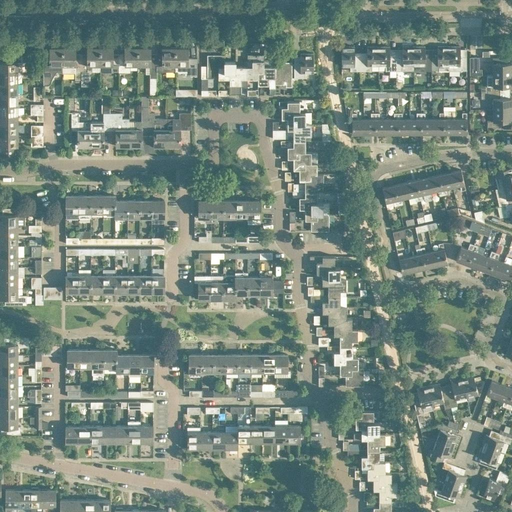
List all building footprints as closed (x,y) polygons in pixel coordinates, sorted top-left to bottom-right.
[(350,70),(361,70),(361,57),(355,57),(355,46),(341,46),(341,65),(350,65),(350,70)] [(367,56),(361,57),(361,70),(372,70),(372,65),(378,65),(378,46),(367,46),(367,56)] [(385,65),(385,70),(396,70),(396,56),(390,56),(390,46),(378,46),(378,65),(385,65)] [(402,56),(396,56),(396,70),(407,70),(407,65),(414,65),(414,46),(402,46),(402,56)] [(420,65),(420,70),(431,70),(431,56),(425,56),(425,46),(414,46),(414,65),(420,65)] [(442,70),(449,70),(449,46),(437,46),(437,56),(431,56),(431,70),(442,70)] [(449,46),(449,70),(456,69),(456,70),(467,70),(467,66),(466,56),(460,56),(460,46),(449,46)] [(51,78),(56,71),(63,72),(62,47),(50,47),(50,54),(44,54),(44,65),(43,65),(44,84),(48,84),(51,82),(51,78)] [(75,72),(75,81),(81,81),(81,53),(75,53),(75,47),(62,47),(63,72),(75,72)] [(89,73),(92,73),(92,65),(100,65),(100,47),(87,47),(87,53),(81,53),(81,81),(81,85),(89,85),(89,73)] [(100,65),(100,71),(119,71),(119,58),(113,58),(113,47),(100,47),(100,65)] [(119,71),(129,71),(129,65),(137,64),(137,47),(125,47),(125,53),(119,53),(119,58),(119,71)] [(150,95),(156,95),(156,71),(157,71),(157,53),(150,53),(150,47),(137,47),(137,64),(150,64),(150,71),(150,95)] [(162,71),(165,71),(165,65),(175,64),(175,47),(162,47),(162,53),(157,53),(157,71),(162,71)] [(188,58),(188,47),(175,47),(175,64),(175,72),(187,72),(187,75),(194,75),(194,58),(188,58)] [(294,77),(305,77),(305,72),(313,72),(313,53),(300,53),(300,64),(294,64),(294,77)] [(216,89),(207,89),(207,78),(213,78),(213,72),(218,72),(219,72),(219,66),(224,66),(224,60),(224,54),(207,54),(207,65),(201,65),(201,95),(216,95),(216,89)] [(17,72),(22,72),(22,62),(22,55),(3,55),(3,62),(0,61),(0,72),(17,72)] [(470,56),(470,74),(482,74),(482,68),(479,68),(479,56),(470,56)] [(236,60),(224,60),(224,66),(219,66),(219,72),(218,72),(218,78),(229,78),(230,78),(230,72),(235,72),(235,66),(236,66),(236,60)] [(247,60),(247,66),(247,78),(258,78),(258,72),(263,72),(263,66),(264,66),(264,60),(247,60)] [(275,66),(275,84),(286,84),(286,86),(292,86),(292,61),(275,61),(275,66)] [(493,62),(493,72),(493,74),(511,74),(511,62),(493,62)] [(245,66),(236,66),(235,66),(235,72),(230,72),(230,78),(229,78),(230,84),(241,84),(241,86),(247,86),(247,78),(247,66),(245,66)] [(275,66),(264,66),(263,66),(263,72),(258,72),(258,78),(258,84),(269,84),(269,86),(274,86),(275,86),(275,84),(275,66)] [(0,82),(17,83),(17,72),(0,72),(0,82)] [(487,85),(481,85),(481,92),(500,91),(500,86),(511,86),(511,74),(493,74),(487,74),(487,85)] [(0,93),(17,93),(17,83),(0,82),(0,93)] [(481,92),(481,98),(493,98),(493,109),(511,109),(511,97),(500,97),(500,91),(481,92)] [(0,103),(18,103),(17,93),(0,93),(0,103)] [(129,128),(129,145),(142,145),(142,126),(148,126),(148,106),(147,106),(147,97),(142,97),(142,106),(141,106),(141,120),(129,120),(129,128)] [(281,107),(281,118),(287,118),(293,118),(293,112),(300,112),(300,101),(279,101),(279,107),(281,107)] [(0,114),(18,114),(18,103),(0,103),(0,114)] [(31,114),(37,114),(43,114),(43,107),(43,103),(31,103),(31,114)] [(166,145),(166,117),(154,118),(154,112),(148,112),(148,106),(148,126),(154,126),(154,145),(166,145)] [(500,121),(511,121),(511,109),(493,109),(493,115),(487,115),(487,116),(487,126),(500,126),(500,121)] [(454,110),(443,110),(443,112),(444,112),(444,133),(455,133),(455,118),(454,118),(454,110)] [(78,127),(78,145),(90,145),(90,120),(78,120),(78,112),(72,112),(72,127),(78,127)] [(103,120),(97,120),(90,120),(90,145),(104,145),(104,129),(110,129),(110,112),(103,112),(103,120)] [(122,118),(122,112),(110,112),(110,129),(116,129),(116,145),(129,145),(129,128),(129,120),(129,118),(122,118)] [(179,117),(173,117),(166,117),(166,145),(180,145),(180,126),(191,126),(191,112),(179,112),(179,117)] [(287,118),(287,129),(293,129),(298,129),(298,123),(305,123),(305,112),(300,112),(293,112),(293,118),(287,118)] [(363,118),(363,133),(375,133),(375,112),(371,112),(371,118),(363,118)] [(375,112),(375,133),(386,133),(386,118),(379,118),(379,112),(375,112)] [(394,118),(386,118),(386,133),(398,133),(398,112),(394,112),(394,118)] [(402,118),(402,112),(398,112),(398,133),(409,133),(409,118),(402,118)] [(416,118),(409,118),(409,133),(421,133),(421,112),(416,112),(416,118)] [(421,133),(432,133),(432,118),(425,118),(425,112),(421,112),(421,133)] [(439,118),(432,118),(432,133),(444,133),(444,112),(443,112),(439,112),(439,118)] [(462,118),(455,118),(455,133),(467,133),(467,112),(462,112),(462,118)] [(352,113),(352,133),(363,133),(363,118),(357,119),(357,113),(352,113)] [(0,124),(18,124),(18,114),(0,114),(0,124)] [(293,134),(293,140),(305,140),(305,135),(311,135),(311,123),(305,123),(298,123),(298,129),(293,129),(287,129),(285,129),(278,129),(273,129),(273,138),(288,138),(288,134),(293,134)] [(328,123),(322,123),(322,140),(332,140),(328,123)] [(0,135),(18,135),(18,124),(0,124),(0,135)] [(31,124),(31,135),(43,135),(43,124),(31,124)] [(18,135),(0,135),(0,145),(1,146),(1,156),(18,156),(18,135)] [(43,135),(31,135),(31,145),(43,145),(43,135)] [(287,146),(287,157),(293,157),(293,156),(299,156),(299,152),(305,152),(305,151),(305,140),(293,140),(281,140),(281,146),(287,146)] [(293,169),(299,169),(299,167),(305,167),(305,163),(311,163),(311,162),(311,151),(305,151),(305,152),(299,152),(299,156),(293,156),(293,157),(293,169)] [(299,180),(305,180),(311,180),(311,174),(317,174),(317,162),(311,162),(311,163),(305,163),(305,167),(299,167),(299,169),(299,180)] [(496,181),(497,182),(498,187),(498,188),(511,184),(511,172),(508,174),(507,168),(494,171),(496,181)] [(461,169),(450,172),(453,186),(460,184),(461,190),(466,189),(461,169)] [(450,172),(439,174),(443,194),(447,193),(446,188),(453,186),(450,172)] [(305,191),(317,191),(317,185),(323,185),(323,174),(317,174),(311,174),(311,180),(305,180),(305,191)] [(439,195),(443,194),(439,174),(427,177),(431,191),(437,189),(439,195)] [(427,177),(416,179),(421,200),(425,199),(425,200),(432,199),(431,191),(427,177)] [(416,179),(405,182),(408,196),(415,195),(417,200),(421,200),(416,179)] [(403,204),(401,198),(408,196),(405,182),(394,185),(398,205),(403,204)] [(499,206),(502,205),(511,202),(511,184),(498,188),(498,187),(495,188),(499,206)] [(399,207),(398,205),(394,185),(382,187),(387,206),(394,205),(395,208),(399,207)] [(299,208),(305,208),(311,208),(311,202),(317,202),(317,191),(305,191),(293,190),(292,197),(299,197),(299,208)] [(66,195),(66,217),(78,217),(78,214),(78,195),(66,195)] [(78,214),(78,217),(91,217),(91,212),(91,195),(78,195),(78,214)] [(91,212),(103,212),(103,195),(91,195),(91,212)] [(115,195),(103,195),(103,212),(115,212),(115,199),(115,200),(115,195)] [(115,212),(115,216),(128,216),(128,200),(115,200),(115,199),(115,212)] [(128,200),(128,216),(139,216),(140,200),(128,200)] [(151,219),(151,222),(152,222),(152,200),(140,200),(139,216),(151,216),(151,219)] [(164,200),(152,200),(152,222),(164,222),(164,200)] [(205,221),(211,221),(211,216),(211,200),(199,200),(199,219),(205,219),(205,221)] [(211,216),(223,216),(223,200),(211,200),(211,216)] [(235,200),(223,200),(223,216),(235,216),(235,200)] [(248,200),(235,200),(235,216),(248,216),(248,200)] [(260,200),(248,200),(248,216),(254,216),(254,219),(260,219),(260,200)] [(311,208),(305,208),(305,219),(311,219),(317,219),(317,213),(323,213),(323,202),(317,202),(311,202),(311,208)] [(511,202),(502,205),(504,216),(510,215),(511,221),(511,220),(511,202)] [(447,215),(458,212),(459,213),(458,207),(457,206),(446,209),(447,215)] [(0,224),(18,224),(18,207),(3,207),(3,214),(0,213),(0,224)] [(471,216),(469,210),(458,207),(459,213),(471,216)] [(475,211),(477,220),(485,218),(482,209),(475,211)] [(416,217),(418,222),(425,220),(424,214),(423,210),(417,212),(418,217),(416,217)] [(311,219),(311,230),(329,230),(329,213),(323,213),(317,213),(317,219),(311,219)] [(348,214),(344,214),(344,230),(352,230),(348,214)] [(469,228),(478,231),(481,224),(472,220),(469,228)] [(437,227),(436,221),(426,223),(428,229),(437,227)] [(415,226),(416,232),(428,229),(426,223),(415,226)] [(0,234),(18,235),(18,224),(0,224),(0,234)] [(35,235),(41,235),(41,224),(35,224),(30,224),(30,231),(31,231),(31,235),(35,235)] [(499,231),(492,228),(489,234),(496,237),(499,231)] [(211,236),(211,229),(206,229),(206,236),(199,236),(199,242),(211,242),(211,236)] [(405,237),(404,229),(393,231),(394,239),(405,237)] [(0,245),(18,245),(18,235),(0,234),(0,245)] [(438,243),(439,249),(433,250),(436,265),(447,262),(443,242),(438,243)] [(459,250),(456,259),(467,263),(474,244),(470,242),(468,248),(460,245),(459,250)] [(417,254),(410,256),(413,270),(425,267),(420,247),(419,243),(415,244),(416,248),(417,254)] [(476,251),(478,245),(474,244),(467,263),(477,267),(482,253),(476,251)] [(0,255),(18,256),(18,245),(0,245),(0,255)] [(32,256),(41,256),(41,252),(41,245),(35,245),(32,245),(32,256)] [(424,246),(420,247),(425,267),(436,265),(433,250),(426,252),(424,246)] [(127,248),(115,248),(115,253),(115,258),(122,258),(122,266),(127,266),(127,253),(127,248)] [(477,267),(488,271),(495,252),(491,250),(489,256),(482,253),(477,267)] [(402,272),(413,270),(410,256),(403,257),(402,251),(397,252),(402,272)] [(499,253),(495,252),(488,271),(499,275),(504,261),(497,259),(499,253)] [(0,266),(18,266),(18,256),(0,255),(0,266)] [(334,267),(334,255),(310,255),(310,262),(316,262),(316,273),(322,273),(328,273),(328,267),(334,267)] [(511,259),(510,264),(504,261),(499,275),(510,279),(511,273),(511,259)] [(0,276),(17,276),(18,266),(0,266),(0,276)] [(322,284),(328,284),(334,284),(333,279),(340,278),(340,267),(334,267),(328,267),(328,273),(322,273),(322,284)] [(115,268),(103,268),(103,273),(103,292),(115,292),(115,273),(115,268)] [(79,292),(91,292),(91,273),(91,269),(79,269),(79,272),(79,292)] [(66,274),(66,292),(79,292),(79,272),(72,272),(72,274),(66,274)] [(151,273),(152,273),(152,292),(164,292),(164,274),(158,274),(158,272),(151,272),(151,273)] [(235,275),(235,298),(236,298),(236,293),(247,293),(247,272),(235,272),(235,275)] [(248,275),(248,272),(247,272),(247,293),(259,293),(260,276),(259,276),(248,275)] [(103,292),(103,273),(91,273),(91,292),(103,292)] [(115,292),(127,292),(127,273),(115,273),(115,292)] [(127,273),(127,292),(139,292),(139,273),(127,273)] [(152,273),(151,273),(139,273),(139,292),(152,292),(152,273)] [(266,274),(259,274),(259,276),(260,276),(259,293),(272,293),(272,276),(266,276),(266,274)] [(223,298),(222,275),(211,275),(211,281),(210,281),(211,298),(223,298)] [(222,275),(223,298),(235,298),(235,275),(223,275),(222,275)] [(0,287),(17,287),(17,276),(0,276),(0,287)] [(31,276),(31,287),(35,287),(41,287),(41,280),(41,276),(31,276)] [(328,284),(328,295),(340,295),(340,290),(346,290),(346,278),(340,278),(333,279),(334,284),(328,284)] [(198,281),(198,298),(211,298),(210,281),(198,281)] [(308,295),(311,295),(317,295),(317,289),(313,289),(313,286),(308,286),(308,295)] [(17,287),(0,287),(0,297),(5,298),(5,304),(27,304),(26,295),(17,294),(17,287)] [(333,307),(340,307),(340,306),(340,295),(328,295),(317,295),(311,295),(311,301),(322,301),(322,312),(328,312),(328,311),(333,311),(333,307)] [(328,323),(334,323),(334,322),(339,322),(339,318),(346,318),(346,317),(346,306),(340,306),(340,307),(333,307),(333,311),(328,311),(328,312),(328,323)] [(334,335),(340,335),(340,334),(345,334),(345,329),(352,329),(352,328),(352,317),(346,317),(346,318),(339,318),(339,322),(334,322),(334,323),(334,335)] [(340,335),(340,345),(340,346),(352,346),(352,340),(358,340),(358,328),(352,328),(352,329),(345,329),(345,334),(340,334),(340,335)] [(318,345),(327,345),(328,345),(328,336),(318,337),(318,345)] [(0,352),(18,353),(18,346),(29,345),(29,337),(5,337),(5,343),(0,342),(0,352)] [(352,346),(340,346),(340,345),(328,345),(327,345),(327,352),(334,352),(334,363),(340,363),(340,362),(345,362),(345,357),(352,357),(352,346)] [(74,368),(81,368),(81,366),(80,366),(80,349),(67,349),(67,366),(74,366),(74,368)] [(80,349),(80,366),(81,366),(92,366),(92,349),(80,349)] [(104,366),(104,349),(92,349),(92,366),(92,374),(104,374),(104,366)] [(117,349),(104,349),(104,366),(116,366),(116,354),(117,354),(117,349)] [(0,363),(18,364),(18,353),(0,352),(0,363)] [(116,366),(116,370),(129,370),(129,354),(117,354),(116,354),(116,366)] [(129,354),(129,370),(129,376),(141,376),(141,373),(141,370),(141,354),(129,354)] [(141,354),(141,370),(141,373),(147,373),(147,371),(153,371),(153,354),(141,354)] [(189,375),(202,375),(202,370),(201,354),(189,354),(189,371),(189,375)] [(202,370),(214,370),(214,354),(201,354),(202,370)] [(226,354),(214,354),(214,370),(226,370),(226,354)] [(238,354),(226,354),(226,370),(238,370),(238,354)] [(250,354),(238,354),(238,370),(250,370),(250,354)] [(262,354),(250,354),(250,370),(263,370),(262,354)] [(274,370),(274,376),(275,376),(274,354),(262,354),(263,370),(274,370)] [(290,376),(290,371),(287,371),(287,354),(274,354),(275,376),(290,376)] [(340,362),(340,363),(340,374),(345,374),(352,374),(352,368),(358,368),(358,357),(352,357),(345,357),(345,362),(340,362)] [(0,374),(18,374),(18,364),(0,363),(0,374)] [(345,374),(345,385),(363,385),(363,368),(358,368),(352,368),(352,374),(345,374)] [(0,384),(18,385),(18,374),(0,374),(0,384)] [(474,375),(462,377),(466,396),(477,393),(477,394),(479,395),(483,386),(476,387),(474,375)] [(454,393),(448,394),(451,407),(457,405),(456,398),(466,396),(462,377),(451,380),(454,393)] [(491,395),(497,397),(502,383),(491,379),(484,399),(489,400),(491,395)] [(443,401),(445,408),(451,407),(448,394),(442,396),(439,383),(428,385),(432,404),(443,401)] [(511,390),(511,386),(502,383),(497,397),(504,400),(502,405),(506,407),(511,390)] [(0,394),(18,395),(18,385),(0,384),(0,394)] [(256,390),(250,390),(250,396),(263,396),(263,389),(262,389),(262,384),(256,384),(256,390)] [(421,406),(432,404),(428,385),(417,388),(420,401),(414,402),(417,414),(423,413),(421,406)] [(0,405),(18,405),(18,395),(0,394),(0,405)] [(0,416),(18,416),(18,405),(0,405),(0,416)] [(373,422),(373,421),(373,410),(342,410),(342,416),(355,416),(355,428),(361,428),(361,427),(367,427),(367,422),(373,422)] [(0,426),(18,427),(18,417),(18,416),(0,416),(0,426)] [(41,416),(35,416),(30,416),(30,422),(36,423),(35,428),(41,428),(41,416)] [(490,417),(487,425),(498,428),(500,421),(490,417)] [(449,420),(447,425),(457,428),(459,423),(455,422),(449,420)] [(367,427),(361,427),(361,428),(361,439),(367,439),(367,438),(373,438),(373,433),(379,433),(379,432),(379,421),(373,421),(373,422),(367,422),(367,427)] [(437,428),(440,429),(436,439),(454,446),(458,435),(445,430),(447,425),(439,422),(437,428)] [(65,441),(78,441),(78,425),(65,425),(65,441)] [(90,425),(78,425),(78,441),(90,441),(90,425)] [(103,425),(90,425),(90,441),(92,441),(92,443),(98,443),(98,441),(103,441),(103,425)] [(115,425),(103,425),(103,441),(115,441),(115,425)] [(128,425),(115,425),(115,441),(128,441),(128,425)] [(140,425),(128,425),(128,441),(140,441),(140,425)] [(153,425),(140,425),(140,441),(153,441),(153,425)] [(250,425),(237,425),(237,431),(238,431),(238,441),(250,441),(250,425)] [(250,425),(250,441),(263,441),(263,425),(250,425)] [(275,425),(263,425),(263,441),(275,441),(275,425)] [(275,425),(275,441),(288,441),(288,425),(275,425)] [(300,425),(288,425),(288,441),(300,441),(300,425)] [(200,427),(187,427),(187,431),(187,447),(200,447),(200,431),(200,427)] [(486,434),(482,445),(500,451),(502,443),(508,446),(511,435),(511,433),(509,432),(502,430),(499,438),(486,434)] [(213,431),(200,431),(200,447),(213,447),(213,431)] [(225,431),(213,431),(213,447),(225,447),(225,431)] [(237,431),(225,431),(225,447),(238,447),(238,441),(238,431),(237,431)] [(367,438),(367,439),(367,449),(367,450),(379,450),(379,444),(385,444),(385,432),(379,432),(379,433),(373,433),(373,438),(367,438)] [(444,455),(450,457),(454,446),(436,439),(432,450),(430,449),(428,455),(442,460),(444,455)] [(499,462),(496,461),(500,451),(482,445),(478,456),(490,460),(489,466),(496,468),(499,462)] [(361,467),(367,467),(373,467),(373,461),(379,461),(379,450),(367,450),(367,449),(348,449),(347,449),(347,456),(358,456),(358,461),(361,461),(361,467)] [(373,467),(367,467),(367,478),(373,478),(379,478),(379,472),(385,472),(385,461),(379,461),(373,461),(373,467)] [(449,469),(445,480),(463,486),(467,475),(454,471),(456,465),(444,461),(442,467),(449,469)] [(391,483),(391,472),(385,472),(379,472),(379,478),(373,478),(373,489),(379,489),(385,489),(385,483),(391,483)] [(510,473),(506,472),(505,477),(498,474),(496,480),(489,478),(483,495),(494,499),(499,487),(504,489),(508,478),(510,473)] [(459,497),(463,486),(445,480),(441,490),(434,487),(435,495),(444,498),(446,493),(459,497)] [(379,500),(391,500),(391,495),(397,495),(397,483),(391,483),(385,483),(385,489),(379,489),(379,500)] [(18,508),(18,504),(18,489),(5,489),(5,504),(6,504),(5,511),(11,511),(12,508),(18,508)] [(18,489),(18,504),(30,504),(31,504),(30,489),(18,489)] [(30,489),(31,504),(30,504),(30,511),(42,511),(42,504),(42,489),(30,489)] [(56,489),(42,489),(42,504),(56,504),(56,489)] [(72,511),(72,499),(60,499),(59,511),(72,511)] [(85,511),(85,499),(72,499),(72,511),(85,511)] [(97,511),(98,499),(85,499),(85,511),(97,511)] [(110,511),(110,499),(98,499),(97,511),(110,511)] [(379,500),(369,500),(366,500),(367,506),(373,506),(373,511),(385,511),(391,511),(391,500),(379,500)]
